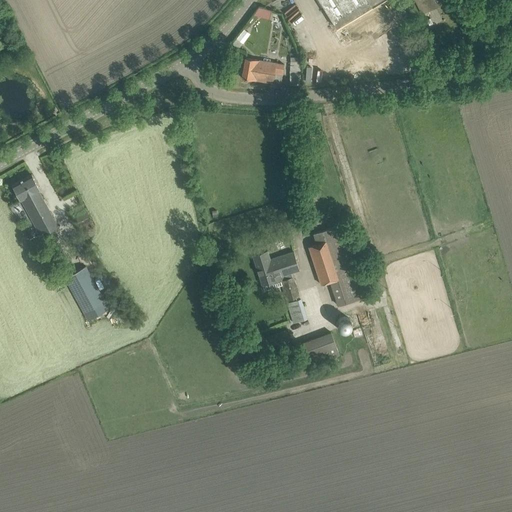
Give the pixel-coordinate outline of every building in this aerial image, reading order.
[(343,24),(353,41),(376,27),(379,32),(400,18),(388,0),(319,0),(336,28),(343,24)] [(415,0),(423,14),(448,0),(415,0)] [(257,6),(255,14),(269,18),(272,11),(257,6)] [(273,82),(281,84),(284,64),(245,57),(242,77),(273,83),(273,82)] [(290,85),(300,86),(300,65),(290,65),(290,73),(291,73),(290,85)] [(309,126),(310,133),(323,132),(322,124),(309,126)] [(39,190),(40,189),(32,174),(12,185),(21,200),(22,200),(41,235),(59,226),(39,190)] [(338,279),(331,281),(338,305),(371,294),(347,222),(314,233),(317,243),(326,241),(338,279)] [(317,243),(309,246),(321,284),(331,281),(338,279),(326,241),(317,243)] [(253,254),(262,284),(281,278),(293,275),(293,272),(299,270),(294,251),(270,258),(268,250),(253,254)] [(86,266),(65,278),(84,313),(106,301),(86,266)] [(281,278),(287,300),(300,296),(293,275),(281,278)] [(307,318),(301,299),(287,303),(293,322),(307,318)] [(337,323),(337,324),(337,325),(337,326),(338,327),(338,328),(339,329),(340,330),(341,330),(341,331),(342,331),(343,331),(344,331),(345,331),(346,331),(347,331),(348,331),(349,330),(350,329),(351,328),(351,327),(352,327),(352,326),(352,325),(352,324),(352,323),(352,322),(352,321),(351,320),(350,319),(350,318),(349,318),(349,317),(348,317),(347,317),(346,316),(345,316),(344,316),(343,316),(342,317),(341,317),(340,318),(339,318),(339,319),(338,320),(338,321),(337,322),(337,323)] [(256,342),(262,357),(292,345),(286,330),(256,342)] [(339,355),(331,332),(294,346),(302,368),(339,355)]
